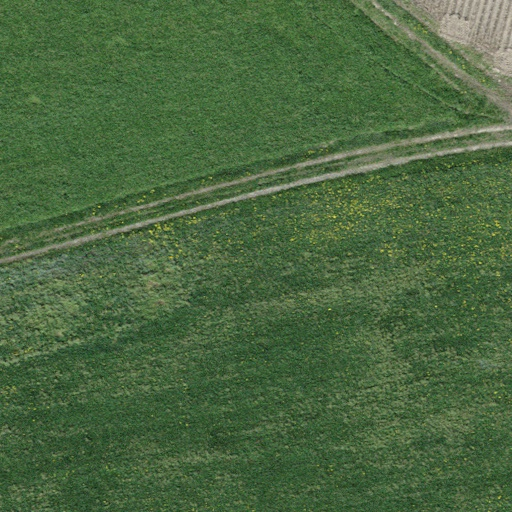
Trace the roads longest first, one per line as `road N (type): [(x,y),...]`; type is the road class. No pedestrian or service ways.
road 1 (track): [(511,135),(331,164),(0,257)]
road 2 (track): [(511,102),(376,0)]
